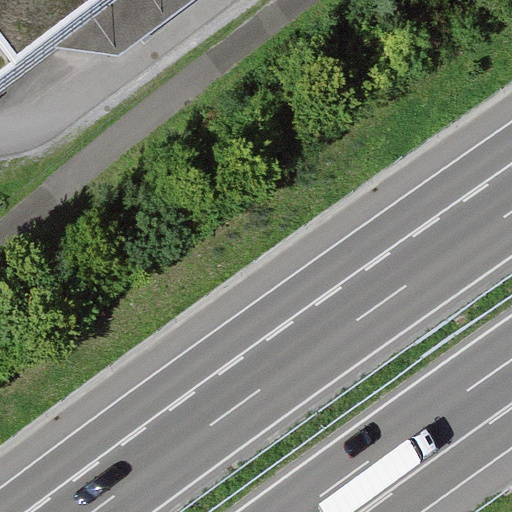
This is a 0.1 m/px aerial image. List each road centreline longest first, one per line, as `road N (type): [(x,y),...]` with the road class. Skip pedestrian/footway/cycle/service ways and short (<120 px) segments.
road 1 (motorway): [(511,191),(66,511)]
road 2 (motorway): [(336,511),(511,384)]
